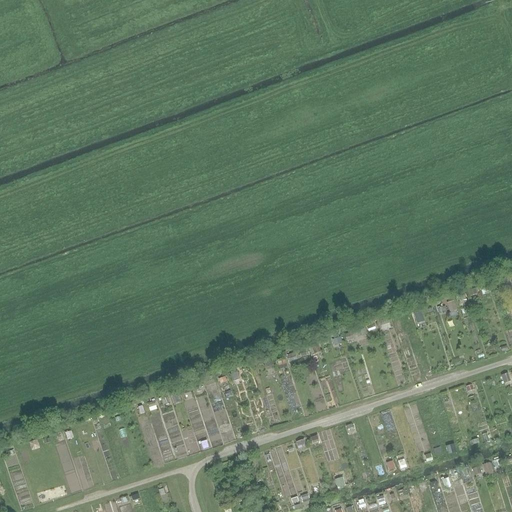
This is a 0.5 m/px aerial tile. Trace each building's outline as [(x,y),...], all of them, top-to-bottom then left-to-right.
[(511,287),(509,277),(502,279),(505,291),(511,289),(511,287)] [(433,306),(413,312),(426,356),(436,353),(432,343),(438,341),(432,322),(437,320),(433,306)] [(378,321),(382,330),(390,327),(387,318),(378,321)] [(287,354),(288,363),(295,361),(294,353),(287,354)] [(320,411),(340,405),(331,375),(323,378),(327,390),(324,391),(325,396),(316,399),(320,411)] [(161,449),(164,461),(235,440),(235,435),(233,426),(233,423),(242,424),(236,402),(236,400),(185,399),(192,425),(182,428),(182,437),(172,437),(171,437),(171,444),(169,444),(171,452),(164,452),(164,445),(161,445),(161,449)] [(415,511),(414,507),(403,510),(401,505),(397,506),(398,507),(380,511),(377,503),(369,505),(369,506),(358,509),(358,511),(415,511)]
